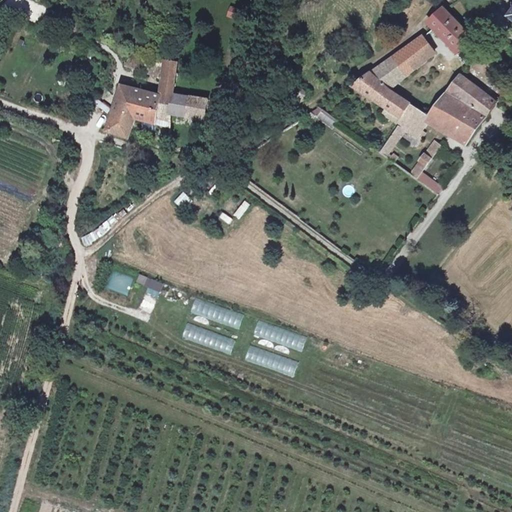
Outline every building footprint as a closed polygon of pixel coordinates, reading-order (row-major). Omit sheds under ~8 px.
[(229,6),(227,18),(236,19),(238,8),(229,6)] [(432,24),(459,52),(473,38),(446,10),(432,24)] [(425,37),(374,74),(393,90),(436,54),(425,37)] [(131,65),(149,72),(154,57),(137,51),(131,65)] [(149,72),(166,79),(168,62),(154,57),(149,72)] [(169,58),(168,62),(166,79),(164,95),(175,98),(176,91),(179,60),(169,58)] [(414,106),(393,90),(374,74),(356,87),(390,108),(386,112),(402,123),(406,117),(414,106)] [(447,97),(471,114),(487,93),(463,75),(447,97)] [(118,105),(139,115),(142,105),(136,99),(140,89),(125,85),(118,105)] [(304,88),(290,99),(297,108),(311,96),(304,88)] [(139,115),(160,119),(164,95),(140,89),(136,99),(142,105),(139,115)] [(175,98),(175,123),(175,152),(188,152),(189,116),(208,118),(211,97),(176,91),(175,98)] [(471,114),(456,136),(470,144),(500,103),(487,93),(471,114)] [(160,119),(175,123),(175,98),(164,95),(160,119)] [(471,114),(447,97),(432,118),(430,120),(456,136),(471,114)] [(132,139),(139,115),(118,105),(110,130),(132,139)] [(430,120),(432,118),(414,106),(406,117),(424,129),(430,120)] [(334,127),(338,117),(315,108),(311,118),(334,127)] [(424,129),(406,117),(402,123),(381,151),(387,155),(406,130),(408,132),(404,136),(407,137),(412,131),(420,136),(424,129)] [(419,178),(444,146),(436,140),(412,173),(419,178)] [(392,158),(396,162),(400,155),(395,153),(392,158)] [(348,198),(355,192),(350,184),(342,190),(348,198)] [(174,202),(184,211),(193,201),(184,192),(174,202)] [(241,220),(250,204),(244,200),(234,216),(241,220)] [(220,220),(231,224),(233,217),(222,213),(220,220)] [(158,297),(163,284),(151,280),(146,293),(158,297)] [(241,326),(244,311),(194,301),(191,315),(241,326)] [(258,322),(254,333),(270,339),(275,329),(258,322)] [(231,354),(236,339),(187,324),(182,338),(231,354)] [(245,362),(294,375),(298,361),(248,348),(245,362)]
